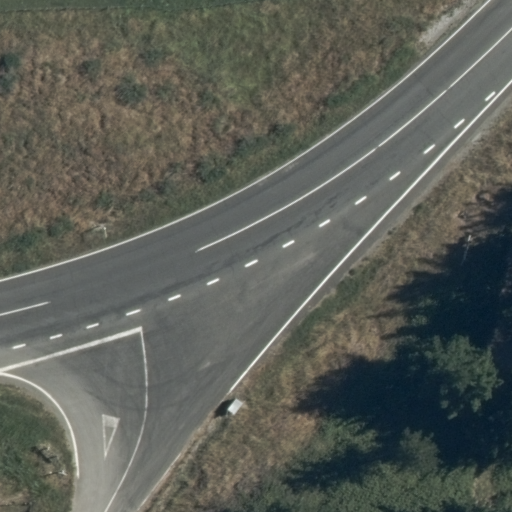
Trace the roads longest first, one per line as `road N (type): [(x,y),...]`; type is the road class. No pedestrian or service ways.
road 1 (tertiary): [(511,27),(277,224),(118,300)]
road 2 (unclassified): [(118,300),(146,430),(109,511)]
road 3 (tertiary): [(118,300),(0,323)]
